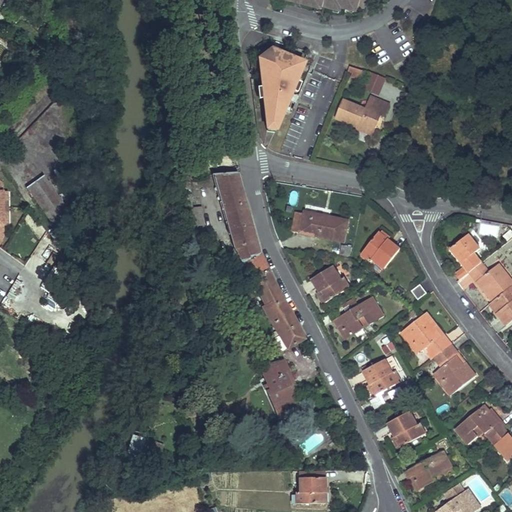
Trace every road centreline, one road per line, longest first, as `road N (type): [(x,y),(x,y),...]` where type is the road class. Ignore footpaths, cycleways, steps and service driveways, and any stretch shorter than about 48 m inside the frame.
road 1 (residential): [(252,163),(267,243),(398,511)]
road 2 (residential): [(419,203),(423,246),(453,307),(511,371)]
road 3 (residential): [(230,11),(341,32),(365,26),(399,0)]
road 4 (residential): [(419,203),(378,184),(252,163)]
road 5 (residential): [(230,11),(252,163)]
